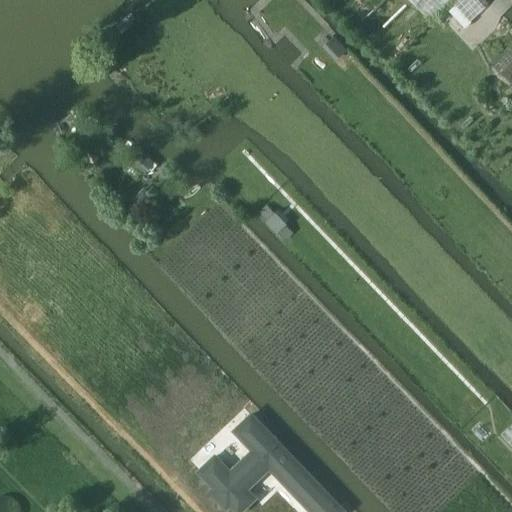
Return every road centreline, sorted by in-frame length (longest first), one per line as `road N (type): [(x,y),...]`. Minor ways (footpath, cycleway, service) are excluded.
road 1 (track): [(200,511),(0,307)]
road 2 (track): [(152,511),(0,351)]
